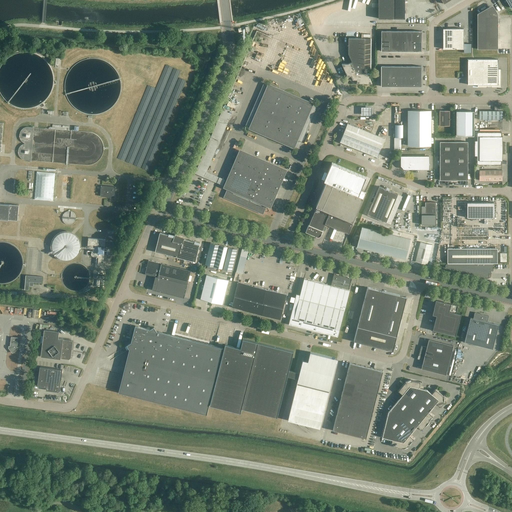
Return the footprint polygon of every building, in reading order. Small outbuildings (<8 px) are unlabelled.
[(378,0),(379,18),(394,18),(394,0),(378,0)] [(497,49),(498,49),(498,14),(494,8),(489,7),(477,14),(477,49),(497,49)] [(443,31),(443,49),(464,49),(464,29),(446,29),(446,31),(443,31)] [(381,51),(421,51),(421,31),(381,31),(381,51)] [(357,82),(357,83),(372,84),(369,78),(369,74),(367,74),(367,69),(370,69),(370,38),(349,38),(348,53),(352,62),(348,64),(342,64),(348,77),(349,80),(350,80),(351,82),(357,82)] [(478,84),(478,87),(501,87),(501,69),(498,69),(498,59),(468,59),(468,84),(478,84)] [(381,86),(421,86),(421,66),(381,66),(381,86)] [(246,126),(298,148),(316,106),(264,84),(246,126)] [(228,98),(234,101),(237,92),(231,90),(228,98)] [(373,107),(362,107),(362,111),(362,115),(373,115),(373,111),(373,107)] [(225,180),(209,174),(230,114),(219,111),(197,176),(223,185),(225,180)] [(409,111),(409,145),(409,146),(430,146),(430,145),(429,145),(429,111),(430,111),(409,111)] [(439,126),(449,126),(449,111),(439,111),(439,126)] [(456,111),(456,136),(474,136),(474,111),(456,111)] [(479,120),(502,120),(502,111),(479,111),(479,120)] [(25,160),(31,160),(86,164),(89,164),(93,163),(95,162),(98,160),(100,157),(101,155),(103,152),(103,149),(103,146),(102,143),(101,141),(99,138),(98,136),(95,134),(93,133),(90,132),(73,131),(69,130),(69,126),(52,124),(52,126),(49,126),(49,128),(34,127),(25,127),(22,128),(20,131),(19,135),(20,139),(20,140),(24,142),(24,143),(22,144),(21,145),(19,148),(18,151),(19,154),(20,157),(20,158),(23,159),(25,160)] [(359,128),(347,124),(340,142),(351,147),(365,152),(377,157),(384,138),(372,134),(359,128)] [(501,160),(502,160),(502,136),(501,136),(501,132),(479,132),(479,164),(501,164),(501,160)] [(454,142),(440,142),(440,155),(440,167),(440,180),(454,180),(468,180),(468,167),(468,155),(468,142),(454,142)] [(227,188),(230,189),(229,191),(227,190),(224,197),(261,213),(264,206),(262,205),(263,203),(268,205),(282,171),(241,154),(227,188)] [(401,166),(404,170),(429,169),(429,156),(401,156),(401,166)] [(324,181),(326,182),(316,206),(316,207),(309,225),(308,224),(305,232),(317,237),(318,237),(319,237),(319,236),(320,236),(321,235),(323,231),(322,230),(325,223),(349,233),(353,222),(363,197),(364,197),(366,192),(361,190),(366,177),(332,162),(324,181)] [(482,170),(482,180),(502,180),(502,170),(482,170)] [(55,173),(37,172),(35,199),(53,200),(55,173)] [(110,197),(115,197),(116,187),(101,185),(100,196),(106,197),(110,197)] [(367,214),(386,222),(398,194),(379,186),(367,214)] [(425,202),(425,210),(421,210),(421,225),(436,225),(436,214),(436,202),(425,202)] [(494,202),(467,202),(467,218),(494,218),(494,202)] [(0,219),(18,220),(19,205),(0,203),(0,219)] [(64,223),(67,224),(70,225),(72,224),(75,222),(76,219),(76,217),(76,216),(75,214),(73,212),(70,211),(68,211),(65,211),(64,213),(62,215),(62,218),(63,221),(64,223)] [(21,225),(20,230),(30,231),(30,234),(33,235),(33,231),(41,232),(41,236),(46,236),(46,233),(48,234),(49,231),(41,231),(41,230),(24,228),(24,225),(21,225)] [(372,230),(362,227),(357,247),(367,249),(377,252),(387,254),(396,257),(406,259),(411,239),(401,237),(392,235),(382,232),(372,230)] [(160,232),(155,251),(178,257),(182,243),(184,239),(184,237),(175,234),(174,236),(160,232)] [(105,239),(88,237),(87,248),(93,248),(93,250),(91,252),(91,254),(93,256),(95,256),(94,264),(101,265),(101,262),(103,262),(105,239)] [(182,243),(178,257),(195,262),(200,243),(184,239),(182,243)] [(415,261),(427,264),(432,245),(420,242),(415,261)] [(205,264),(231,271),(237,249),(210,243),(205,264)] [(452,270),(456,270),(456,271),(461,271),(461,272),(465,272),(465,273),(470,273),(470,275),(474,275),(474,276),(479,276),(479,277),(483,277),(483,278),(489,278),(489,273),(491,273),(491,271),(493,271),(493,263),(497,263),(497,248),(447,248),(447,264),(446,264),(446,265),(445,265),(445,266),(445,267),(446,267),(446,268),(447,268),(447,269),(452,269),(452,270)] [(241,249),(234,280),(241,281),(248,250),(241,249)] [(155,277),(152,290),(184,298),(190,270),(148,260),(147,263),(146,264),(147,266),(145,274),(155,277)] [(24,290),(29,290),(29,286),(31,286),(33,284),(33,282),(42,283),(42,277),(26,275),(24,290)] [(200,299),(222,305),(228,280),(206,275),(200,299)] [(300,295),(296,294),(289,324),(338,337),(339,330),(349,290),(351,280),(337,276),(334,286),(304,278),(300,295)] [(232,307),(280,319),(286,294),(238,282),(232,307)] [(354,341),(393,351),(406,297),(367,287),(354,341)] [(458,305),(436,300),(432,314),(436,315),(432,330),(455,336),(461,314),(456,312),(458,305)] [(28,317),(38,318),(39,310),(36,310),(32,309),(32,312),(29,312),(28,317)] [(473,318),(470,317),(464,341),(492,348),(498,324),(487,321),(489,316),(475,312),(473,318)] [(221,359),(210,405),(240,413),(241,408),(277,417),(293,352),(243,339),(241,348),(225,344),(223,354),(222,353),(223,348),(157,331),(154,327),(150,329),(135,326),(131,342),(127,345),(127,346),(124,347),(126,351),(129,349),(118,392),(206,414),(221,358),(221,359)] [(63,339),(58,338),(59,331),(44,330),(41,356),(60,359),(60,358),(69,360),(70,358),(73,342),(71,340),(63,339)] [(9,348),(13,352),(17,349),(18,347),(17,347),(18,338),(11,337),(10,346),(9,346),(9,348)] [(421,346),(417,359),(423,361),(421,368),(446,374),(453,345),(429,339),(427,347),(421,346)] [(303,360),(288,420),(318,427),(320,425),(337,359),(310,352),(308,361),(303,360)] [(354,364),(349,363),(347,371),(344,384),(341,396),(338,409),(335,422),(333,430),(337,431),(343,432),(349,434),(355,435),(361,437),(366,438),(368,430),(371,417),(374,405),(377,392),(381,379),(383,371),(378,370),(372,368),(366,367),(360,365),(354,364)] [(46,387),(46,390),(58,391),(60,390),(62,369),(40,366),(38,384),(39,386),(46,387)] [(388,412),(382,437),(392,439),(391,445),(402,448),(408,447),(407,446),(408,446),(414,439),(409,435),(417,426),(421,430),(425,425),(426,425),(430,421),(429,421),(433,416),(428,412),(436,403),(440,406),(444,403),(444,402),(445,402),(444,396),(443,396),(435,389),(431,394),(427,390),(419,388),(420,382),(412,380),(411,380),(411,379),(405,381),(406,382),(405,382),(398,391),(403,395),(388,412)]
